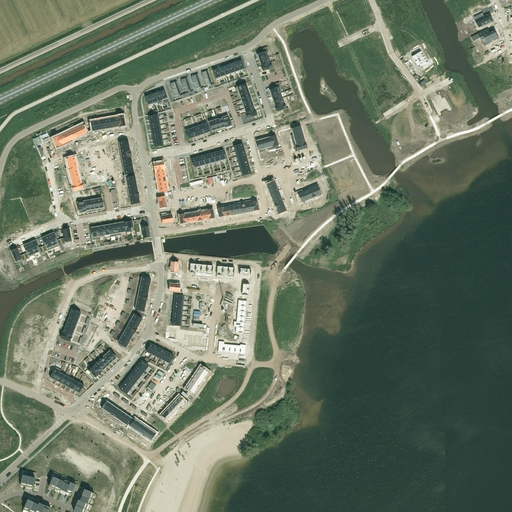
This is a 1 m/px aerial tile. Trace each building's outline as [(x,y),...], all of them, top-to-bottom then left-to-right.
[(485,0),(475,0),(471,2),(474,7),(472,7),(475,12),(483,8),(481,4),(486,1),(485,0)] [(355,4),(349,7),(353,17),(364,11),(362,5),(357,8),(355,4)] [(391,11),(386,14),(388,19),(402,13),(399,5),(390,9),(391,11)] [(364,11),(353,17),(358,26),(363,24),(361,21),(367,18),(364,11)] [(402,13),(388,19),(391,25),(398,22),(399,25),(407,22),(402,13)] [(481,14),(474,17),(476,21),(478,20),(481,27),(493,21),(489,13),(483,17),(481,14)] [(401,33),(396,36),(398,41),(411,36),(407,27),(400,31),(401,33)] [(488,29),(479,33),(482,39),(485,37),(487,42),(488,43),(499,38),(497,35),(497,34),(495,31),(490,33),(488,29)] [(411,36),(398,41),(401,47),(406,44),(407,47),(414,44),(411,36)] [(372,37),(365,40),(370,50),(375,48),(377,51),(381,49),(377,41),(374,42),(372,37)] [(361,48),(359,49),(362,57),(365,55),(364,53),(370,50),(365,40),(359,43),(361,48)] [(263,53),(257,55),(259,61),(268,58),(266,52),(268,51),(267,47),(261,49),(263,53)] [(416,54),(411,57),(415,62),(425,57),(421,52),(422,51),(420,47),(413,51),(415,53),(416,54)] [(341,51),(346,63),(347,62),(346,62),(353,59),(356,58),(353,52),(351,53),(348,48),(341,51)] [(425,57),(415,62),(418,68),(423,65),(423,66),(423,67),(424,70),(433,63),(431,59),(427,61),(425,57)] [(511,66),(507,57),(501,60),(503,65),(501,66),(504,70),(502,72),(506,79),(508,77),(506,73),(511,70),(511,66)] [(268,58),(259,61),(261,66),(270,63),(268,58)] [(270,63),(261,66),(263,71),(268,70),(270,74),(275,72),(272,62),(270,63)] [(483,69),(490,82),(496,78),(501,86),(505,84),(503,80),(503,79),(497,67),(493,70),(490,65),(483,69)] [(208,70),(198,73),(203,86),(212,83),(208,70)] [(198,73),(188,76),(192,90),(203,86),(198,73)] [(188,76),(177,80),(182,93),(192,90),(188,76)] [(177,80),(170,83),(174,96),(182,93),(177,80)] [(398,85),(393,89),(399,99),(405,95),(402,91),(406,88),(402,82),(397,84),(398,85)] [(275,89),(270,91),(272,96),(280,93),(282,93),(280,87),(281,87),(279,83),(274,85),(275,89)] [(246,84),(235,88),(236,93),(239,92),(247,89),(246,84)] [(453,95),(449,97),(455,110),(460,107),(457,102),(464,98),(458,86),(450,90),(453,95)] [(387,91),(383,94),(387,100),(391,98),(394,102),(399,99),(393,89),(388,92),(387,91)] [(375,92),(371,95),(373,99),(368,102),(376,114),(383,110),(380,105),(382,103),(375,92)] [(280,93),(272,96),(273,101),(282,98),(280,93)] [(439,95),(431,99),(438,112),(448,107),(444,98),(442,100),(439,95)] [(282,98),(273,101),(275,106),(284,103),(282,98)] [(284,103),(275,106),(277,112),(282,110),(284,114),(290,112),(288,108),(286,109),(284,103)] [(414,107),(409,110),(417,123),(417,122),(423,118),(419,111),(417,112),(414,107)] [(255,110),(246,113),(248,119),(257,116),(255,110)] [(404,123),(402,124),(408,134),(412,132),(409,128),(417,123),(409,110),(408,111),(403,114),(406,119),(403,121),(404,123)] [(227,114),(221,116),(225,127),(225,128),(231,126),(227,114)] [(221,116),(217,117),(221,128),(225,127),(221,116)] [(217,117),(213,119),(213,121),(217,130),(221,128),(217,117)] [(393,120),(384,126),(391,137),(403,129),(399,123),(396,126),(393,120)] [(207,124),(201,126),(204,134),(209,132),(207,124)] [(83,125),(77,127),(82,136),(87,133),(83,125)] [(77,127),(73,130),(77,138),(82,136),(77,127)] [(191,129),(186,131),(189,139),(194,137),(191,129)] [(73,130),(68,132),(72,141),(77,138),(73,130)] [(68,132),(63,134),(67,143),(72,141),(68,132)] [(58,136),(62,145),(67,143),(63,134),(58,137),(58,136)] [(58,136),(53,139),(57,148),(62,145),(58,136)] [(275,136),(270,138),(273,149),(279,147),(275,136)] [(295,140),(292,140),(294,146),(305,143),(304,138),(295,140)] [(305,143),(294,146),(295,152),(307,148),(305,143)] [(75,157),(66,159),(67,165),(76,162),(75,157)] [(78,168),(68,170),(69,176),(78,173),(77,168),(78,168)] [(274,180),(266,184),(268,189),(276,186),(274,180)] [(83,189),(81,183),(72,186),(74,191),(83,189)] [(317,184),(312,186),(316,197),(322,195),(317,184)] [(276,186),(268,189),(270,194),(278,191),(276,186)] [(312,186),(307,188),(308,190),(311,199),(316,197),(312,186)] [(278,191),(270,194),(272,199),(280,196),(282,196),(279,190),(278,191)] [(302,190),(296,192),(301,203),(306,201),(303,192),(302,190)] [(303,192),(306,201),(311,199),(308,190),(303,192)] [(162,197),(158,198),(160,209),(167,208),(165,197),(168,196),(167,192),(161,193),(162,197)] [(280,196),(272,199),(274,204),(282,201),(280,196)] [(33,198),(34,204),(35,204),(36,210),(49,208),(47,201),(41,202),(40,197),(33,198)] [(83,199),(77,200),(79,213),(86,212),(85,211),(83,199)] [(282,201),(274,204),(276,209),(284,206),(282,201)] [(217,209),(214,209),(215,215),(219,214),(219,218),(225,217),(223,207),(224,207),(223,205),(217,206),(217,209)] [(284,206),(276,209),(278,215),(287,211),(284,206)] [(45,220),(44,216),(50,215),(49,208),(36,210),(37,216),(36,216),(37,223),(45,220)] [(166,213),(160,214),(162,224),(173,222),(172,215),(166,216),(166,213)] [(12,221),(5,223),(5,224),(2,225),(5,232),(8,231),(10,235),(16,232),(12,221)] [(132,221),(124,223),(125,232),(125,233),(131,232),(131,228),(133,227),(132,221)] [(148,226),(141,228),(143,240),(148,239),(148,238),(150,237),(148,226)] [(97,227),(91,228),(93,240),(99,239),(99,238),(97,227)] [(64,238),(60,239),(62,244),(65,244),(65,243),(71,242),(69,230),(63,231),(64,238)] [(53,233),(48,236),(53,248),(62,244),(60,239),(56,240),(53,233)] [(45,245),(42,247),(44,252),(53,248),(48,236),(42,238),(45,245)] [(35,241),(29,244),(34,254),(39,251),(40,254),(44,252),(42,247),(38,248),(35,241)] [(27,253),(23,254),(26,260),(29,259),(29,257),(35,255),(34,254),(29,244),(24,246),(27,253)] [(17,249),(11,251),(16,264),(26,260),(23,254),(20,256),(17,249)] [(171,262),(170,273),(175,274),(175,277),(179,278),(179,274),(177,274),(178,262),(171,262)] [(236,273),(235,277),(239,277),(239,275),(250,276),(251,269),(240,268),(239,273),(236,273)] [(119,279),(112,280),(114,293),(125,291),(126,284),(121,284),(121,283),(119,283),(119,279)] [(105,287),(101,287),(102,294),(114,293),(112,280),(106,281),(106,285),(104,285),(105,287)] [(170,281),(169,291),(180,292),(181,285),(175,285),(175,281),(170,281)] [(238,295),(238,298),(244,299),(244,295),(249,296),(250,285),(243,284),(242,295),(238,295)] [(72,310),(70,315),(79,318),(81,313),(72,310)] [(134,314),(131,319),(139,324),(141,321),(142,319),(134,314)] [(70,315),(68,319),(77,323),(79,318),(70,315)] [(68,319),(66,324),(75,328),(77,323),(68,319)] [(131,319),(129,324),(137,329),(139,324),(131,319)] [(66,324),(64,329),(73,332),(75,328),(66,324)] [(129,324),(126,329),(134,333),(137,329),(129,324)] [(169,327),(168,338),(176,339),(177,327),(169,327)] [(64,329),(63,334),(71,337),(73,332),(64,329)] [(126,329),(123,333),(131,338),(134,333),(134,334),(134,333),(126,329)] [(123,333),(120,338),(129,343),(131,338),(123,333)] [(63,334),(61,339),(69,342),(71,337),(63,334)] [(120,338),(118,343),(126,348),(129,343),(120,338)] [(150,344),(146,352),(151,354),(155,347),(150,344)] [(155,347),(151,354),(156,356),(160,349),(155,347)] [(160,349),(156,356),(160,359),(164,351),(160,349)] [(110,351),(106,355),(112,361),(116,358),(110,351)] [(164,351),(160,359),(165,361),(169,353),(164,351)] [(169,353),(165,361),(169,363),(173,356),(169,353)] [(103,357),(103,358),(109,364),(112,361),(106,355),(103,357)] [(101,356),(98,359),(106,367),(109,364),(103,358),(103,357),(101,356)] [(98,359),(94,362),(95,363),(103,371),(106,367),(98,359)] [(142,361),(138,365),(145,370),(149,366),(142,361)] [(92,366),(99,374),(103,371),(95,363),(92,366)] [(91,365),(87,369),(95,378),(99,374),(92,366),(91,365)] [(138,365),(135,369),(142,374),(145,370),(138,365)] [(55,367),(50,378),(55,381),(60,372),(61,370),(55,367)] [(200,367),(197,371),(205,377),(208,372),(200,367)] [(135,369),(132,373),(139,378),(142,374),(135,369)] [(197,371),(195,375),(202,381),(205,377),(197,371)] [(60,372),(55,381),(60,383),(64,375),(60,372)] [(132,373),(129,377),(136,382),(139,378),(132,373)] [(64,375),(60,383),(65,386),(69,377),(64,375)] [(195,375),(192,380),(199,385),(202,381),(195,375)] [(69,377),(65,386),(70,388),(74,380),(69,377)] [(129,377),(126,381),(132,386),(136,382),(129,377)] [(74,380),(70,388),(74,391),(79,382),(74,380)] [(192,380),(189,384),(196,389),(199,385),(192,380)] [(126,381),(123,385),(129,390),(132,386),(126,381)] [(79,382),(74,391),(80,393),(84,385),(79,382)] [(189,384),(186,388),(193,394),(196,389),(189,384)] [(123,385),(119,389),(126,394),(129,390),(123,385)] [(179,396),(175,400),(182,407),(186,403),(179,396)] [(175,400),(172,404),(178,410),(182,407),(175,400)] [(107,401),(101,409),(106,412),(111,404),(107,401)] [(111,404),(106,412),(110,414),(115,407),(111,404)] [(172,404),(168,407),(175,414),(178,410),(172,404)] [(115,407),(110,414),(114,417),(119,410),(115,407)] [(168,407),(165,411),(171,418),(175,414),(168,407)] [(119,410),(114,417),(118,420),(124,412),(119,410)] [(165,411),(161,415),(168,422),(171,418),(165,411)] [(124,412),(118,420),(123,423),(128,415),(124,412)] [(128,415),(123,423),(127,426),(132,418),(128,415)] [(134,419),(129,426),(134,429),(139,422),(134,419)] [(139,422),(134,429),(138,432),(143,425),(139,422)] [(143,425),(138,432),(142,435),(147,427),(143,425)] [(147,427),(142,435),(146,438),(151,430),(147,427)] [(151,430),(146,438),(151,441),(156,433),(151,430)] [(21,480),(20,485),(21,486),(23,486),(26,487),(29,476),(22,475),(21,480)] [(29,476),(26,487),(27,487),(29,487),(32,488),(35,478),(29,476)] [(51,482),(49,487),(52,488),(54,489),(59,479),(53,477),(51,482)] [(59,479),(54,489),(55,489),(59,491),(60,492),(61,490),(64,482),(59,479)] [(64,482),(61,490),(63,491),(66,492),(70,483),(65,480),(64,482)] [(70,483),(66,492),(69,494),(71,494),(72,495),(76,486),(76,485),(70,483)] [(83,492),(82,495),(92,499),(94,493),(84,489),(84,490),(83,492)] [(80,501),(88,504),(89,505),(92,499),(82,495),(81,498),(80,500),(80,501)] [(27,500),(23,510),(28,511),(33,502),(32,502),(28,500),(27,500)] [(77,503),(76,506),(86,510),(86,509),(88,504),(80,501),(78,500),(77,503)] [(33,502),(28,511),(35,511),(39,503),(36,502),(34,501),(33,502)] [(39,503),(35,511),(42,511),(45,505),(42,504),(40,503),(39,503)]
